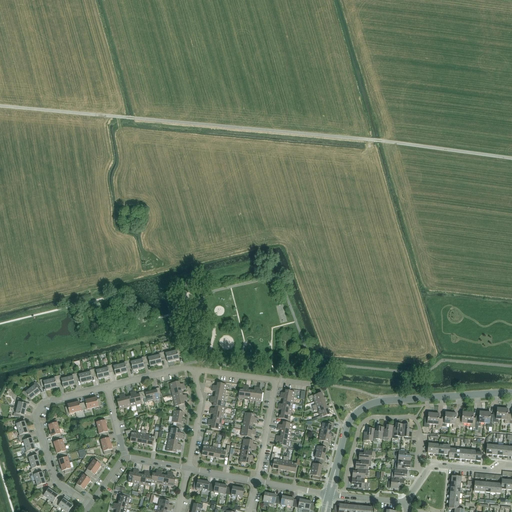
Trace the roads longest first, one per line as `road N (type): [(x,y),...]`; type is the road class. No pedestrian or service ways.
road 1 (track): [(0,105),(511,158)]
road 2 (residential): [(89,505),(55,481),(36,412),(45,402),(107,387)]
road 3 (tertiary): [(511,393),(386,400)]
road 4 (residential): [(343,496),(361,425),(407,416)]
